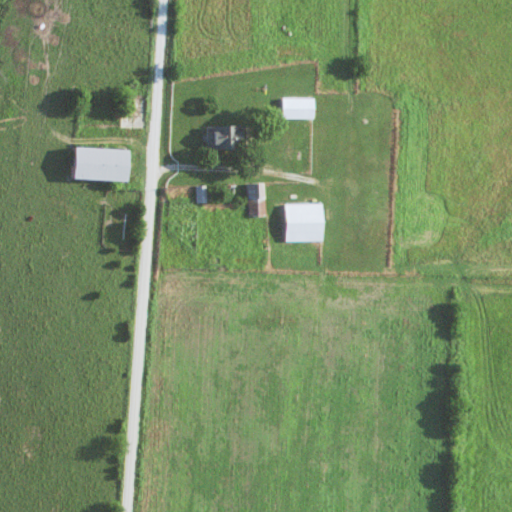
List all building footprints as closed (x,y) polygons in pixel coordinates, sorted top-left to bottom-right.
[(284,98),(284,118),(316,118),(316,98),(284,98)] [(207,125),(207,148),(247,148),(247,124),(207,125)] [(133,148),(78,146),(77,179),(131,181),(133,148)] [(249,182),(249,216),(266,216),(266,182),(249,182)] [(326,241),(326,204),(286,204),(286,241),(326,241)]
